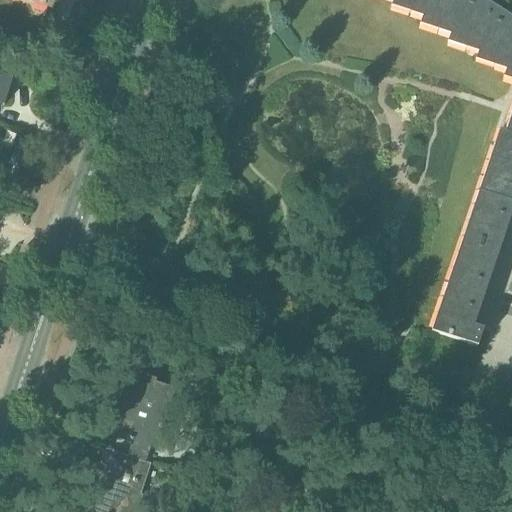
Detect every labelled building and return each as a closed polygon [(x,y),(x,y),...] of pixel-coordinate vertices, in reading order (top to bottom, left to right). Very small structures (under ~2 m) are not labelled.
[(390,0),(393,1),(411,7),(409,14),(410,15),(421,19),(440,25),(437,33),(450,37),(468,43),(465,50),(477,54),(495,60),(493,68),(505,72),(511,74),(511,115),(506,134),(502,147),(496,144),(485,178),(491,180),(481,208),(475,206),(453,272),(459,274),(450,302),(444,300),(433,333),(479,348),(485,330),(476,327),(470,325),(511,199),(511,25),(471,0),(390,0)] [(14,79),(0,74),(0,106),(4,108),(14,79)] [(160,438),(169,408),(175,391),(142,381),(137,397),(123,393),(110,437),(131,444),(126,458),(146,464),(154,441),(159,443),(161,438),(160,438)] [(382,422),(384,414),(377,413),(375,420),(382,422)] [(126,459),(104,452),(99,469),(109,472),(96,511),(135,511),(150,466),(146,465),(146,464),(126,458),(126,459)] [(203,499),(193,509),(195,511),(229,511),(215,498),(208,504),(203,499)] [(186,511),(188,505),(177,501),(174,511),(176,511),(186,511)]
